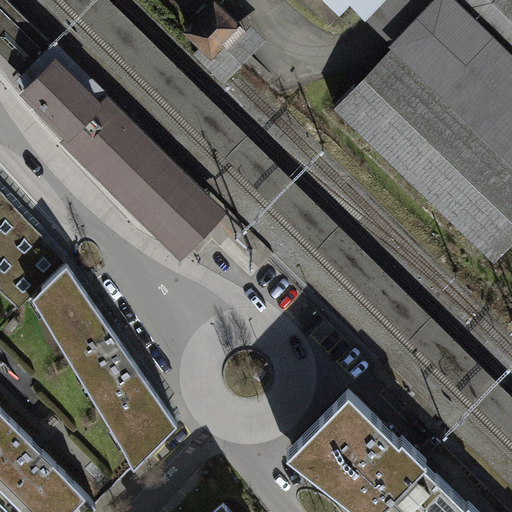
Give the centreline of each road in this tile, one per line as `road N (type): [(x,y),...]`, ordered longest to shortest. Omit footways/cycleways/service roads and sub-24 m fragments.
road 1 (residential): [(0,120),(207,345)]
road 2 (residential): [(244,427),(279,415),(291,401),(296,364),(275,334),(258,327),(221,332),(207,345)]
